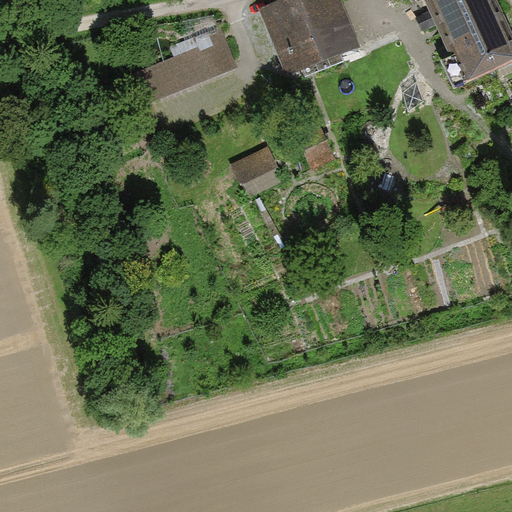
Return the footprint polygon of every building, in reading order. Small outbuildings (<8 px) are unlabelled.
[(349,0),(302,0),(269,15),(298,80),(371,48),(349,0)] [(511,68),(511,11),(507,0),(439,0),(477,84),(511,68)] [(232,40),(138,77),(151,109),(245,72),(232,40)] [(333,144),(308,154),(316,175),(341,165),(333,144)] [(272,148),(236,165),(252,201),(289,184),(272,148)]
